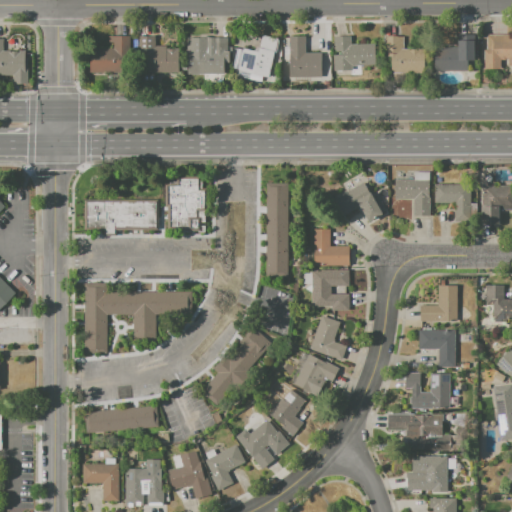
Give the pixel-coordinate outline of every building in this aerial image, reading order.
[(137,36),(154,35),(154,45),(165,45),(165,49),(177,49),(177,72),(145,73),(144,56),(138,56),(137,36)] [(260,35),(278,39),(268,79),(237,70),(243,47),(256,51),(260,35)] [(333,36),(350,35),(351,44),(373,42),(375,64),(351,66),(352,69),(332,71),(331,55),(334,55),(333,36)] [(486,35),(509,35),(509,39),(511,38),(511,64),(506,65),(506,52),(487,52),(486,35)] [(109,36),(130,36),(130,59),(124,59),(124,73),(91,74),(90,48),(109,48),(109,36)] [(288,37),(304,36),(305,52),(320,52),(320,79),(288,79),(288,37)] [(382,36),(401,36),(401,49),(423,49),(423,69),(391,69),(391,57),(382,57),(382,36)] [(207,38),(228,37),(229,59),(220,59),(220,73),(188,74),(187,50),(208,49),(207,38)] [(0,39),(3,39),(3,50),(24,50),(24,76),(0,76),(0,39)] [(456,41),(473,41),(473,61),(469,61),(469,71),(433,72),(432,48),(456,47),(456,41)] [(332,194),(360,177),(369,193),(373,190),(385,211),(368,222),(355,201),(341,209),(332,194)] [(206,178),(205,232),(198,232),(167,232),(167,207),(164,207),(164,180),(178,180),(178,178),(206,178)] [(394,178),(429,179),(428,216),(412,215),(412,199),(393,199),(394,178)] [(266,182),(288,182),(288,274),(266,274),(266,182)] [(434,184),(471,185),(470,214),(454,213),(455,203),(434,203),(434,184)] [(482,186),(511,186),(511,209),(498,209),(498,223),(479,223),(479,206),(482,206),(482,186)] [(158,199),(157,230),(117,230),(117,236),(103,236),(103,230),(84,230),(84,199),(158,199)] [(0,203),(5,208),(0,213),(0,275),(16,291),(0,307),(0,203)] [(313,229),(329,229),(329,247),(348,247),(347,266),(312,265),(313,229)] [(312,270),(347,270),(347,285),(329,286),(329,294),(347,294),(347,311),(331,312),(331,306),(312,306),(312,270)] [(84,283),(107,283),(107,292),(191,292),(191,315),(156,315),(156,342),(133,342),(133,315),(107,315),(107,351),(84,351),(84,283)] [(418,305),(437,305),(437,285),(455,285),(455,321),(419,321),(418,305)] [(485,285),(503,285),(503,298),(511,298),(511,319),(493,319),(493,305),(485,305),(485,285)] [(320,315),(339,322),(332,341),(346,346),(341,360),(309,349),(320,315)] [(201,391),(218,373),(213,368),(225,355),(229,358),(241,346),(238,343),(253,327),(268,342),(264,346),(269,350),(217,406),(201,391)] [(417,329),(454,329),(453,367),(437,367),(438,350),(417,350),(417,329)] [(509,349),(511,352),(511,379),(495,362),(509,349)] [(301,352),(339,369),(333,383),(311,373),(304,390),(293,385),(302,366),(296,363),(301,352)] [(405,373),(421,374),(421,392),(429,392),(429,374),(450,375),(449,409),(409,407),(410,389),(404,389),(405,373)] [(281,382),(305,401),(293,416),(302,423),(292,435),(268,415),(279,400),(272,394),(281,382)] [(492,385),(511,382),(511,388),(511,440),(499,442),(492,385)] [(84,412),(156,405),(158,426),(86,433),(84,412)] [(387,413),(442,415),(441,437),(448,437),(447,450),(404,448),(405,430),(387,430),(387,413)] [(245,429),(248,433),(265,419),(286,444),(274,454),(264,443),(250,454),(235,437),(245,429)] [(204,460),(217,490),(233,484),(227,471),(244,463),(236,446),(204,460)] [(263,449),(272,459),(261,469),(252,459),(263,449)] [(167,470),(181,466),(178,455),(196,450),(204,480),(171,489),(167,470)] [(411,455),(447,455),(448,492),(430,492),(429,474),(411,475),(411,455)] [(82,465),(118,465),(118,503),(101,503),(101,484),(82,484),(82,465)] [(125,468),(161,468),(161,484),(158,484),(158,487),(162,487),(162,502),(148,502),(148,495),(144,495),(144,504),(125,504),(125,468)] [(427,498),(456,497),(456,511),(432,511),(432,509),(427,509),(427,498)]
